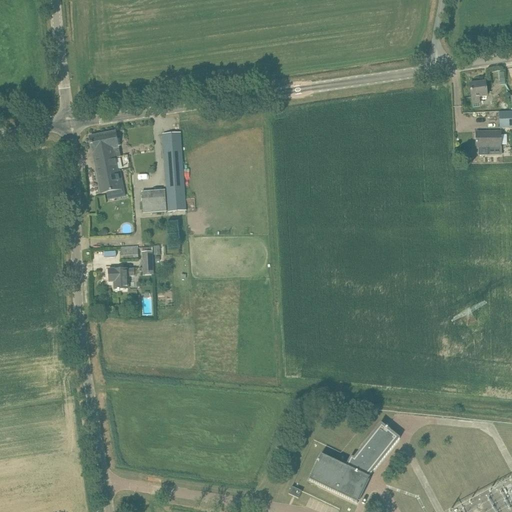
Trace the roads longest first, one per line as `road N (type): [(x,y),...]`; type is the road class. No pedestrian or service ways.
road 1 (tertiary): [(109,511),(83,345),(70,123)]
road 2 (unclassified): [(70,123),(426,64)]
road 3 (unclassified): [(70,123),(54,0)]
